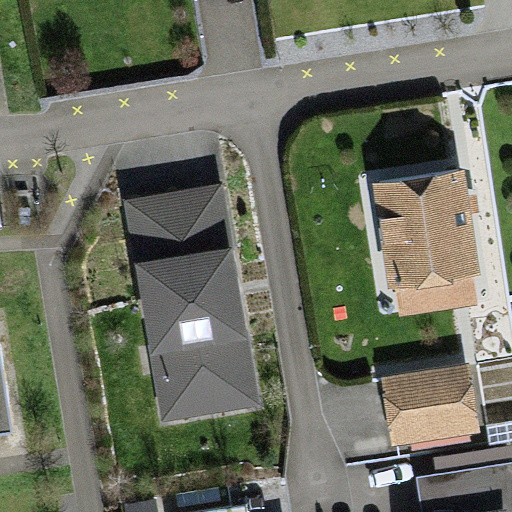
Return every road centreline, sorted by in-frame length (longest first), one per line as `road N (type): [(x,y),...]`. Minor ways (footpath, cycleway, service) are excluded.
road 1 (residential): [(242,106),(317,485)]
road 2 (residential): [(511,65),(242,106)]
road 3 (residential): [(242,106),(0,142)]
